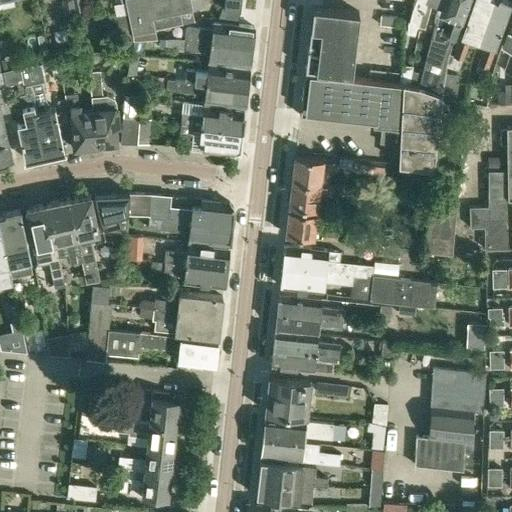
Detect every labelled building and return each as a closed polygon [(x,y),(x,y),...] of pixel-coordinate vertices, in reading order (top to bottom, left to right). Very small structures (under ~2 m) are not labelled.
[(72,12),(69,0),(61,0),(64,13),(72,12)] [(69,0),(72,12),(76,11),(78,19),(86,18),(82,0),(69,0)] [(129,45),(130,33),(123,0),(115,0),(123,36),(117,37),(119,47),(129,45)] [(123,0),(130,33),(153,29),(182,24),(180,12),(191,9),(189,0),(123,0)] [(238,12),(239,0),(225,0),(225,11),(238,12)] [(414,0),(412,9),(408,19),(407,32),(414,34),(417,26),(424,27),(426,17),(427,17),(431,5),(429,4),(430,1),(439,4),(440,0),(414,0)] [(417,85),(419,85),(440,91),(443,87),(445,72),(446,65),(446,58),(448,53),(466,0),(440,0),(439,4),(437,12),(428,46),(422,66),(421,71),(417,85)] [(446,58),(446,65),(457,69),(469,37),(477,40),(491,0),(471,0),(452,54),(448,53),(446,58)] [(486,43),(477,67),(475,72),(484,75),(510,2),(506,0),(491,0),(477,40),(486,43)] [(312,6),(310,26),(310,27),(356,32),(356,33),(358,12),(312,6)] [(237,21),(238,12),(225,11),(221,10),(218,19),(237,21)] [(380,15),(379,24),(404,27),(405,18),(380,15)] [(511,17),(502,43),(511,48),(505,70),(511,73),(511,17)] [(253,26),(236,24),(213,21),(212,29),(190,27),(189,32),(185,32),(184,37),(250,45),(253,26)] [(307,47),(312,48),(353,53),(356,32),(310,27),(310,28),(308,47),(307,47)] [(155,38),(153,29),(130,33),(129,45),(131,44),(133,39),(155,38)] [(248,64),(250,45),(184,37),(165,38),(165,46),(187,48),(209,51),(208,59),(248,64)] [(353,53),(312,48),(307,47),(305,68),(351,73),(354,53),(353,53)] [(23,84),(41,80),(43,79),(40,61),(22,65),(19,65),(23,84)] [(186,80),(246,86),(248,68),(208,63),(207,71),(187,68),(186,80)] [(401,64),(400,73),(399,80),(409,82),(411,69),(411,66),(401,64)] [(6,88),(17,85),(23,84),(19,65),(7,68),(3,69),(1,69),(6,88)] [(0,163),(13,161),(10,149),(5,121),(12,119),(6,91),(6,88),(1,69),(0,69),(0,163)] [(380,70),(370,69),(369,77),(379,79),(380,70)] [(411,69),(409,82),(408,83),(417,85),(421,71),(411,69)] [(390,71),(380,70),(379,79),(389,80),(390,71)] [(88,72),(91,109),(95,144),(116,142),(115,127),(118,127),(116,103),(113,98),(106,94),(101,95),(99,71),(88,72)] [(438,111),(440,91),(419,85),(417,85),(408,83),(402,82),(402,83),(304,71),(299,114),(400,126),(398,163),(432,166),(438,111)] [(400,73),(390,71),(389,80),(399,81),(399,80),(400,73)] [(443,87),(440,91),(438,111),(453,112),(458,74),(445,72),(443,87)] [(243,106),(246,86),(186,80),(167,78),(166,87),(204,92),(203,101),(243,106)] [(44,154),(64,150),(62,141),(58,123),(56,113),(54,105),(45,107),(44,103),(47,102),(41,80),(23,84),(25,97),(31,95),(44,154)] [(17,122),(22,148),(24,158),(44,154),(31,95),(25,97),(20,98),(25,120),(17,122)] [(95,144),(91,109),(79,110),(79,105),(77,105),(76,97),(65,98),(67,112),(71,112),(73,147),(95,145),(95,144)] [(240,128),(242,110),(202,105),(201,113),(180,110),(179,121),(240,128)] [(138,117),(122,116),(120,143),(134,143),(138,117)] [(150,118),(138,117),(134,143),(148,143),(150,118)] [(238,150),(240,128),(179,121),(178,131),(192,133),(193,128),(200,129),(199,136),(203,137),(202,149),(233,153),(238,150)] [(507,142),(507,156),(511,156),(511,126),(507,126),(507,131),(503,131),(503,142),(507,142)] [(294,155),(291,180),(320,184),(323,159),(294,155)] [(504,156),(487,157),(487,167),(504,167),(504,156)] [(384,164),(339,157),(338,167),(382,174),(384,164)] [(511,170),(507,171),(488,171),(488,196),(491,199),(508,199),(511,199),(511,170)] [(431,178),(397,175),(396,186),(430,189),(431,178)] [(325,185),(320,184),(291,180),(288,205),(316,209),(318,196),(325,197),(325,195),(341,195),(354,196),(355,185),(325,185)] [(430,189),(423,250),(451,253),(458,192),(430,189)] [(128,214),(130,192),(129,192),(94,193),(102,224),(118,220),(119,226),(127,223),(128,214)] [(138,215),(149,216),(150,193),(130,192),(128,214),(138,215)] [(168,205),(170,195),(150,193),(149,216),(159,217),(231,226),(233,206),(232,206),(229,201),(201,198),(200,208),(168,205)] [(74,197),(69,198),(81,260),(83,272),(85,282),(99,279),(90,234),(98,232),(90,194),(74,197)] [(69,198),(46,202),(47,203),(55,242),(56,241),(66,239),(71,262),(81,260),(69,198)] [(469,227),(483,227),(483,220),(487,220),(511,219),(511,199),(508,199),(491,199),(491,206),(469,206),(469,227)] [(47,203),(25,207),(34,246),(38,263),(48,261),(49,266),(51,276),(62,273),(63,273),(61,264),(60,264),(56,241),(55,242),(47,203)] [(31,260),(20,209),(4,212),(2,212),(2,213),(0,213),(0,229),(8,265),(31,260)] [(317,213),(288,210),(285,234),(336,240),(338,228),(316,226),(317,213)] [(229,244),(231,226),(159,217),(149,216),(148,226),(169,229),(190,232),(189,239),(229,244)] [(511,219),(487,220),(483,220),(483,227),(484,248),(511,247),(511,219)] [(8,265),(0,229),(0,276),(10,274),(8,265)] [(142,259),(142,235),(127,234),(127,237),(127,236),(126,258),(142,259)] [(187,252),(167,249),(158,248),(156,259),(165,260),(225,268),(228,248),(188,243),(187,252)] [(365,272),(372,273),(373,264),(339,260),(340,250),(284,243),(282,265),(352,273),(365,275),(365,272)] [(184,281),(223,286),(225,268),(165,260),(164,270),(185,273),(184,281)] [(282,265),(279,285),(322,289),(324,280),(351,283),(350,296),(369,298),(372,273),(365,272),(365,275),(352,273),(282,265)] [(492,277),(506,277),(506,268),(492,269),(492,277)] [(436,280),(372,273),(369,298),(433,306),(436,280)] [(506,277),(492,277),(492,287),(506,287),(506,277)] [(217,340),(209,339),(105,326),(110,284),(90,284),(82,358),(104,360),(105,351),(137,354),(138,345),(178,350),(177,359),(215,363),(215,362),(217,340)] [(140,306),(220,316),(222,296),(179,291),(178,300),(154,297),(154,299),(144,298),(139,302),(138,306),(140,306)] [(278,293),(276,311),(342,317),(343,309),(319,306),(320,297),(278,293)] [(415,305),(399,303),(398,312),(414,314),(415,305)] [(379,304),(378,319),(389,320),(391,305),(379,304)] [(220,316),(140,306),(139,315),(152,317),(152,319),(155,319),(154,329),(217,336),(220,316)] [(487,316),(489,316),(502,316),(501,307),(487,307),(487,316)] [(341,327),(342,317),(276,311),(274,328),(316,333),(317,324),(341,327)] [(489,325),(504,324),(504,316),(502,316),(489,316),(489,325)] [(316,333),(274,328),(272,345),(339,352),(340,343),(316,340),(316,333)] [(22,329),(12,331),(0,334),(0,347),(0,349),(27,352),(22,329)] [(467,333),(466,346),(484,347),(484,333),(467,333)] [(392,359),(393,342),(381,341),(380,358),(392,359)] [(339,352),(272,345),(270,364),(327,370),(328,362),(338,363),(339,352)] [(489,350),(489,359),(503,358),(503,350),(489,350)] [(503,367),(503,358),(489,359),(489,368),(503,367)] [(413,463),(460,468),(459,475),(480,477),(485,409),(482,409),(485,371),(435,366),(431,405),(428,435),(416,434),(413,463)] [(309,381),(269,376),(269,378),(267,393),(268,393),(266,409),(265,409),(265,411),(305,415),(309,381)] [(316,380),(315,392),(345,395),(347,383),(316,380)] [(85,382),(83,404),(94,405),(96,383),(85,382)] [(488,387),(488,397),(502,397),(502,387),(488,387)] [(176,424),(178,400),(169,399),(169,392),(153,390),(149,422),(176,424)] [(502,405),(502,397),(488,397),(489,405),(502,405)] [(123,419),(139,420),(140,410),(124,408),(123,419)] [(333,422),(265,415),(262,436),(303,441),(304,435),(332,438),(333,422)] [(147,435),(146,446),(173,449),(176,424),(149,422),(139,420),(123,419),(117,418),(115,429),(129,431),(129,433),(147,435)] [(489,438),(503,438),(503,429),(489,429),(489,438)] [(302,450),(303,441),(262,436),(260,454),(338,463),(339,454),(302,450)] [(73,437),(72,454),(85,456),(87,438),(73,437)] [(503,438),(489,438),(488,447),(502,448),(503,438)] [(173,449),(146,446),(145,458),(119,456),(118,467),(170,473),(173,449)] [(315,467),(302,465),(260,460),(258,478),(313,484),(326,486),(327,477),(314,476),(315,467)] [(141,494),(168,497),(170,473),(118,467),(117,477),(128,479),(132,479),(131,493),(141,494)] [(487,476),(501,477),(502,467),(487,467),(487,476)] [(371,468),(370,487),(381,488),(382,469),(371,468)] [(501,485),(501,477),(487,476),(487,485),(501,485)] [(313,484),(258,478),(256,495),(298,500),(299,491),(312,492),(313,484)] [(70,483),(68,496),(94,499),(96,486),(70,483)] [(381,488),(370,487),(368,505),(379,505),(381,488)] [(296,511),(297,506),(267,503),(255,502),(253,511),(296,511)] [(458,504),(458,511),(472,511),(473,503),(458,504)]
